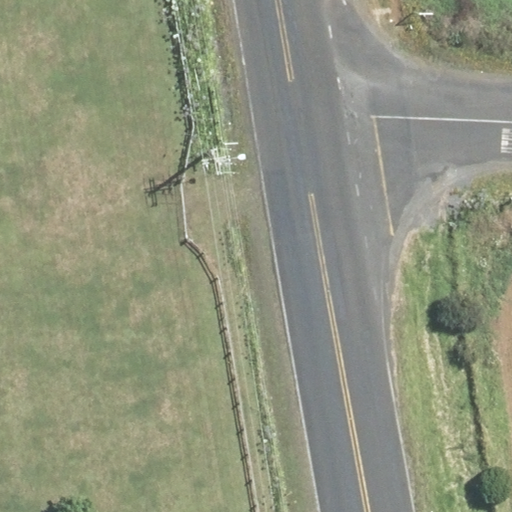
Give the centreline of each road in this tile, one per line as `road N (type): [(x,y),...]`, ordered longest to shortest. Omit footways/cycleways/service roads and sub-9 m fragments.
road 1 (tertiary): [(370,511),(301,129)]
road 2 (unclassified): [(511,129),(370,118),(301,129)]
road 3 (tertiary): [(301,129),(270,0)]
